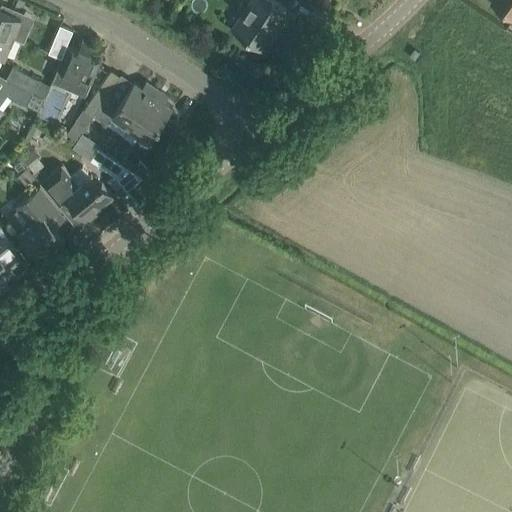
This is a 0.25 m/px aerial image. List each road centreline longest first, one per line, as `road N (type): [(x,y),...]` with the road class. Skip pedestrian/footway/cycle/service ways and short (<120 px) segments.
road 1 (tertiary): [(0,353),(253,135)]
road 2 (residential): [(253,135),(208,89),(108,23),(53,0)]
road 3 (tertiary): [(253,135),(411,0)]
